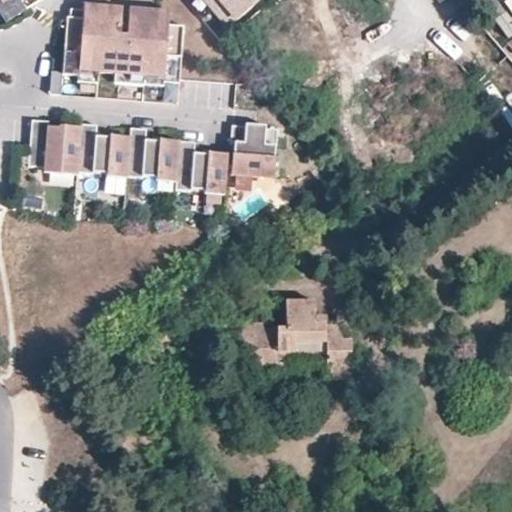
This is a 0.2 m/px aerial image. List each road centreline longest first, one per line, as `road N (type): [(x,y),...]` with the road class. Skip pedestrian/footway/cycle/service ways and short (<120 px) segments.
road 1 (residential): [(0,96),(222,118)]
road 2 (track): [(511,134),(378,242)]
